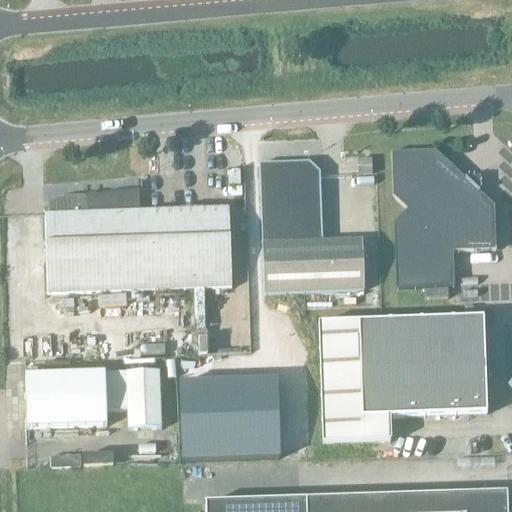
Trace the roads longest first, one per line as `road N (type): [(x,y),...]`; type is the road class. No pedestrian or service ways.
road 1 (unclassified): [(0,139),(511,92)]
road 2 (unclassified): [(346,0),(0,31)]
